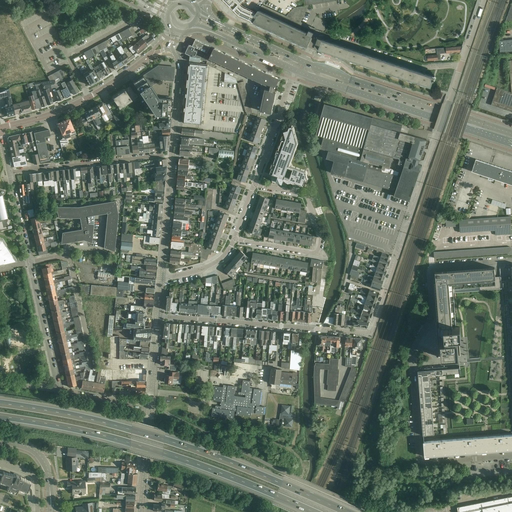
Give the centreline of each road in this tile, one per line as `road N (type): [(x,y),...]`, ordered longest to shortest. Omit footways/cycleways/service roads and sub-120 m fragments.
road 1 (motorway): [(344,511),(162,439),(0,403)]
road 2 (motorway): [(0,416),(161,452),(312,511)]
road 3 (unclassified): [(371,332),(460,67)]
road 4 (unclassified): [(511,262),(429,270),(431,318),(410,359),(417,438)]
road 5 (secondary): [(511,135),(307,64)]
road 6 (unclassified): [(371,332),(157,315)]
road 7 (secondary): [(313,77),(511,145)]
road 8 (residential): [(235,237),(319,247),(305,195),(253,186)]
road 9 (residential): [(173,153),(7,172)]
road 10 (residential): [(0,128),(79,102),(148,57)]
road 11 (residential): [(94,363),(69,261),(30,262)]
road 12 (residential): [(427,70),(317,33),(306,54)]
road 13 (residential): [(58,389),(30,262)]
road 14 (residential): [(161,277),(173,153)]
road 15 (residential): [(253,186),(296,71)]
